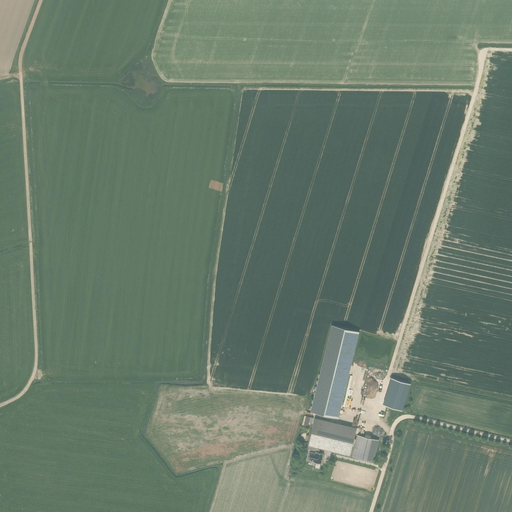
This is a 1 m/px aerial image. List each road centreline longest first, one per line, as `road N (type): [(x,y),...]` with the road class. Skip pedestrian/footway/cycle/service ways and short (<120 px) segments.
road 1 (track): [(391,432),(374,417),(483,54),(511,50)]
road 2 (track): [(0,404),(23,392),(36,362),(20,55),(40,0)]
